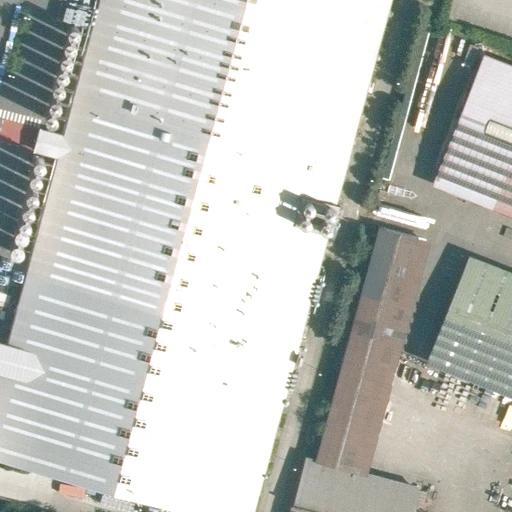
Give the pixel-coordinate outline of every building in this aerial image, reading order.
[(100,0),(63,136),(39,129),(33,150),(58,157),(7,344),(0,342),(0,460),(192,511),(251,511),(390,0),(100,0)] [(511,67),(484,57),(432,188),(511,219),(511,67)] [(426,239),(376,226),(313,457),(364,471),(426,239)] [(511,281),(471,265),(435,355),(511,385),(511,281)] [(364,471),(313,457),(305,455),(292,503),(324,511),(412,511),(419,486),(364,471)] [(324,511),(292,503),(289,511),(324,511)]
